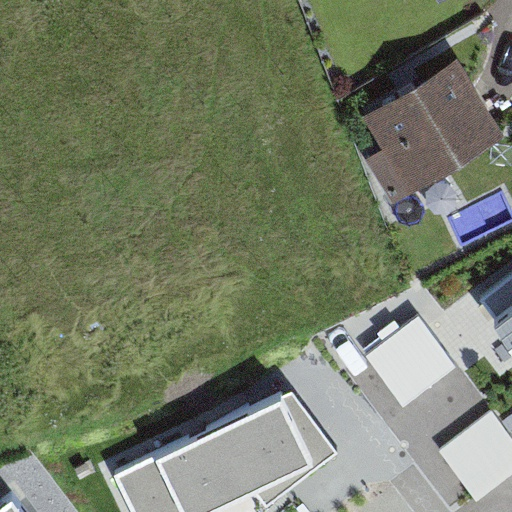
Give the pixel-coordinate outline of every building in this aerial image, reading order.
[(492,126),(454,66),(376,115),(393,141),(370,156),(395,197),(423,179),(418,172),(492,126)] [(511,277),(484,299),(511,334),(511,277)] [(456,362),(419,315),(368,354),(405,402),(456,362)] [(291,385),(117,473),(135,511),(138,511),(178,493),(187,511),(194,511),(253,483),(268,501),(339,446),(291,385)] [(511,469),(511,435),(491,409),(441,450),(478,496),(511,469)] [(0,511),(29,511),(14,491),(0,502),(0,511)]
